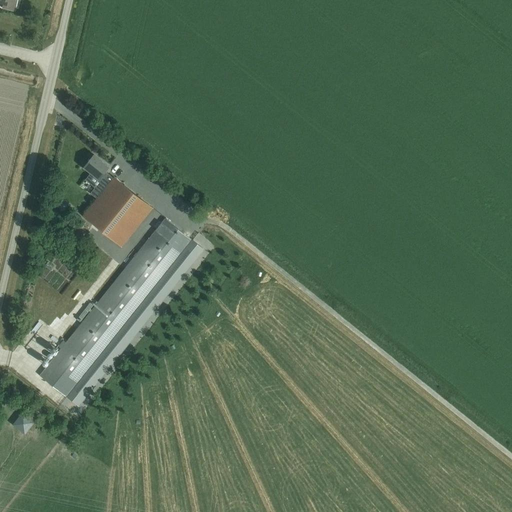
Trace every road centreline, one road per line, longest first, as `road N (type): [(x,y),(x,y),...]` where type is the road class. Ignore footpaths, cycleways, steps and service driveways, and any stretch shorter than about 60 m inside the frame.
road 1 (unknown): [(221,224),(511,458)]
road 2 (unclassified): [(0,301),(70,0)]
